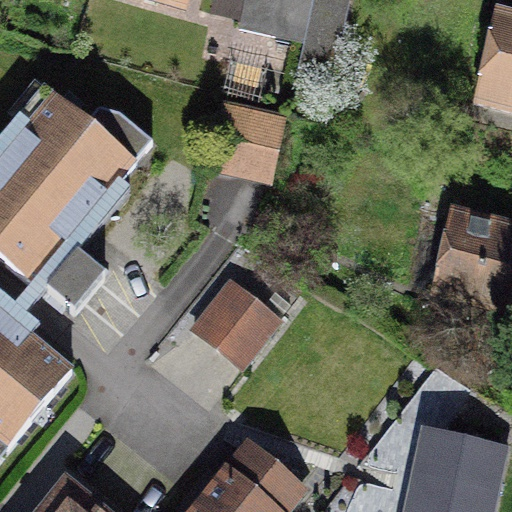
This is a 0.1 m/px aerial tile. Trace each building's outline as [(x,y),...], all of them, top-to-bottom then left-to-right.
[(50,0),(83,10),(86,0),(50,0)] [(185,0),(86,0),(83,10),(173,39),(185,0)] [(245,0),(238,31),(303,46),(314,0),(245,0)] [(350,0),(314,0),(303,46),(299,65),(333,73),(350,0)] [(511,27),(484,22),(467,107),(511,116),(511,27)] [(269,81),(175,55),(168,79),(262,105),(269,81)] [(88,128),(54,100),(0,166),(0,262),(34,290),(153,146),(119,119),(99,114),(88,128)] [(287,120),(224,105),(210,166),(272,181),(287,120)] [(511,239),(435,221),(414,311),(511,333),(511,239)] [(279,324),(232,286),(195,333),(242,371),(279,324)] [(72,374),(0,315),(0,445),(8,452),(72,374)] [(495,511),(508,458),(417,438),(401,511),(495,511)] [(250,454),(203,511),(281,511),(298,492),(250,454)] [(57,511),(82,511),(68,500),(57,511)]
